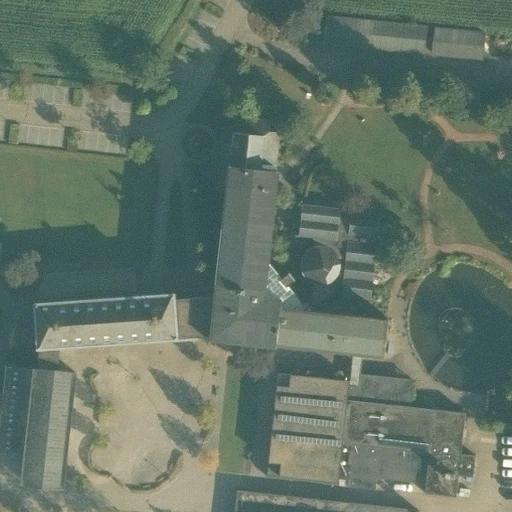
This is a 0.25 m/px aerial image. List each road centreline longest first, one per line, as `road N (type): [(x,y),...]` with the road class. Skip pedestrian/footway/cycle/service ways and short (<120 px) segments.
road 1 (residential): [(243,0),(166,122),(140,127),(0,113)]
road 2 (residential): [(0,495),(205,495)]
